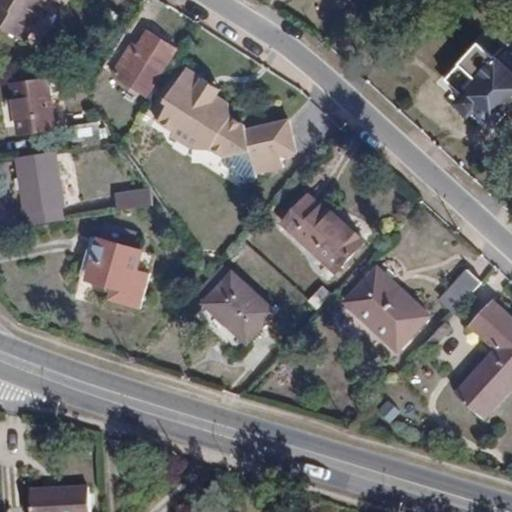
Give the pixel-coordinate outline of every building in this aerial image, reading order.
[(0,0),(0,25),(25,40),(49,0),(0,0)] [(140,86),(150,92),(177,50),(149,31),(135,53),(153,66),(140,86)] [(478,108),(494,124),(511,105),(511,72),(480,43),(446,79),(465,97),(458,104),(470,115),(478,108)] [(199,89),(203,83),(186,72),(154,123),(174,136),(172,140),(191,152),(211,153),(225,161),(226,170),(248,183),(256,181),(255,177),(265,175),(283,171),(280,160),(296,157),(288,124),(245,134),(244,130),(231,121),(228,107),(216,100),(199,89)] [(20,133),(56,129),(49,80),(14,84),(20,133)] [(216,100),(220,94),(203,83),(199,89),(216,100)] [(74,142),(102,139),(100,122),(72,125),(74,142)] [(62,208),(65,208),(56,152),(18,159),(27,214),(30,213),(32,225),(63,220),(62,208)] [(124,194),(126,209),(153,204),(150,190),(124,194)] [(283,223),(337,273),(367,240),(326,203),(322,208),(309,196),(283,223)] [(92,238),(82,276),(131,290),(142,252),(132,249),(136,235),(105,225),(99,240),(92,238)] [(234,271),(231,273),(223,265),(199,291),(209,299),(205,304),(248,343),(277,311),(234,271)] [(405,293),(378,268),(372,274),(401,298),(405,293)] [(442,299),(455,312),(482,281),(470,270),(442,299)] [(400,349),(430,316),(405,293),(401,298),(372,274),(347,302),(400,349)] [(333,293),(325,286),(311,301),(318,308),(333,293)] [(505,384),(510,388),(511,385),(511,313),(496,299),(470,326),(495,350),(456,393),(478,413),(505,384)] [(454,327),(447,320),(441,327),(448,334),(454,327)] [(448,334),(441,327),(428,341),(436,348),(448,334)] [(478,413),(486,420),(511,391),(511,385),(510,388),(505,384),(478,413)] [(90,511),(89,487),(58,489),(57,492),(18,494),(19,507),(24,511),(90,511)]
